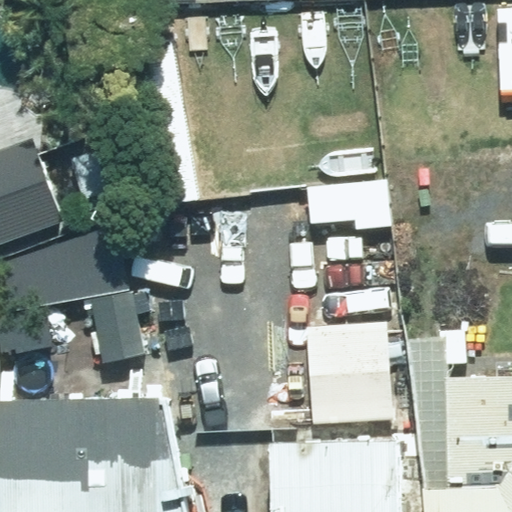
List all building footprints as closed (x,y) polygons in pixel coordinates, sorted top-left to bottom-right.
[(163,5),(122,13),(151,172),(192,165),(163,5)] [(0,251),(62,229),(33,151),(0,162),(0,251)] [(142,362),(132,298),(83,305),(94,370),(142,362)] [(51,313),(0,317),(0,358),(54,354),(51,313)] [(446,329),(413,331),(433,511),(511,511),(511,366),(448,366),(446,329)] [(0,392),(4,511),(197,511),(172,385),(0,392)] [(405,511),(403,427),(277,429),(278,511),(405,511)]
